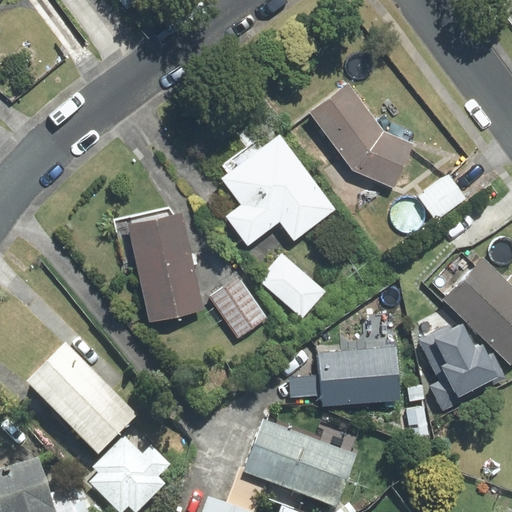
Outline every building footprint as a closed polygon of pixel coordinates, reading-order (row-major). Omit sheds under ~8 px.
[(295,94),(307,110),(330,92),(318,76),(295,94)] [(317,106),(356,163),(397,179),(413,139),(385,129),(353,82),(317,106)] [(336,207),(283,133),(229,172),(249,200),(235,210),(254,236),(285,214),(299,233),(336,207)] [(450,172),(419,196),(436,218),(467,195),(450,172)] [(183,209),(136,220),(157,315),(204,304),(183,209)] [(324,287),(285,253),(265,276),(305,309),(324,287)] [(511,281),(485,255),(449,290),(511,353),(511,352),(511,281)] [(242,278),(213,298),(238,334),(267,314),(242,278)] [(70,343),(30,383),(99,453),(140,413),(70,343)] [(396,348),(317,356),(321,399),(400,392),(396,348)] [(357,458),(268,424),(250,470),(339,505),(357,458)] [(133,429),(89,475),(126,511),(136,511),(165,483),(159,477),(170,465),(153,448),(133,429)] [(56,511),(41,461),(0,474),(0,486),(8,511),(56,511)] [(231,504),(212,498),(207,511),(254,511),(263,484),(241,477),(231,504)]
